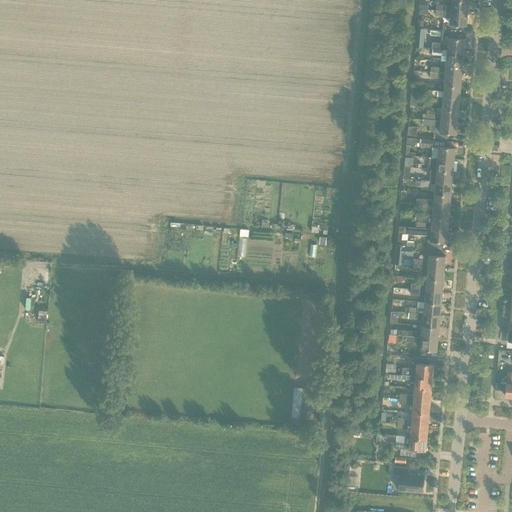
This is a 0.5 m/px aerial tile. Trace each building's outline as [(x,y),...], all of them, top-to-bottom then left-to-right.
[(420,0),(419,8),(427,9),(428,1),(420,0)] [(437,10),(468,13),(469,1),(453,0),(452,0),(452,5),(437,4),(437,10)] [(444,22),(443,30),(458,31),(459,25),(467,25),(468,13),(437,10),(436,15),(451,17),(450,23),(444,22)] [(434,42),(433,48),(464,51),(465,38),(458,38),(458,31),(443,30),(442,29),(441,43),(434,42)] [(416,38),(416,46),(424,47),(424,39),(416,38)] [(447,61),(463,62),(464,51),(433,48),(433,54),(447,55),(447,61)] [(446,73),(462,74),(463,62),(447,61),(446,73)] [(445,78),(445,84),(461,86),(462,74),(446,73),(440,72),(431,71),(430,77),(439,78),(439,77),(445,78)] [(411,94),(418,94),(417,93),(417,90),(420,91),(421,85),(412,84),(411,94)] [(461,86),(445,84),(444,90),(429,89),(429,95),(438,96),(444,96),(460,98),(461,86)] [(443,108),(459,110),(460,98),(444,96),(443,108)] [(442,120),(458,121),(459,110),(443,108),(442,120)] [(423,118),(423,124),(430,125),(430,131),(434,131),(434,137),(435,138),(448,139),(448,133),(450,133),(457,134),(458,121),(442,120),(436,119),(426,118),(423,118)] [(408,126),(408,135),(417,135),(417,127),(408,126)] [(407,137),(407,143),(410,144),(416,144),(416,146),(433,147),(432,157),(430,157),(430,158),(454,160),(455,148),(447,147),(448,141),(448,140),(407,137)] [(405,157),(405,166),(411,166),(412,166),(413,166),(414,158),(405,157)] [(437,169),(437,170),(453,172),(454,160),(430,158),(429,168),(437,169)] [(476,174),(476,169),(457,168),(457,174),(464,174),(464,179),(478,180),(479,174),(476,174)] [(437,170),(436,182),(452,184),(453,172),(437,170)] [(436,182),(435,194),(451,195),(452,184),(436,182)] [(434,205),(450,207),(451,195),(435,194),(434,199),(417,198),(417,203),(419,203),(428,204),(434,205)] [(433,217),(449,219),(450,207),(434,205),(433,217)] [(433,217),(431,229),(448,230),(449,219),(433,217)] [(426,228),(426,233),(431,234),(431,238),(429,238),(428,247),(440,249),(441,242),(447,242),(448,230),(431,229),(426,228)] [(408,233),(399,232),(398,245),(407,245),(408,233)] [(396,263),(396,264),(400,264),(402,264),(403,254),(412,255),(413,246),(397,245),(396,258),(396,259),(396,263)] [(414,259),(413,266),(422,266),(428,266),(428,267),(444,268),(445,256),(440,256),(440,249),(428,247),(427,255),(429,255),(429,260),(414,259)] [(428,267),(427,279),(443,280),(444,268),(428,267)] [(442,292),(443,280),(427,279),(426,284),(412,283),(411,288),(420,289),(420,290),(442,292)] [(425,302),(441,304),(442,292),(420,290),(420,289),(411,288),(411,294),(425,295),(425,302)] [(419,308),(418,313),(423,314),(440,315),(440,311),(441,304),(425,302),(424,308),(419,308)] [(418,313),(418,319),(423,319),(422,326),(439,327),(440,315),(423,314),(418,313)] [(407,336),(438,339),(439,327),(422,326),(422,331),(408,330),(407,336)] [(438,339),(407,336),(407,341),(421,342),(421,343),(420,350),(437,351),(438,339)] [(402,374),(433,377),(434,364),(430,364),(431,358),(415,356),(414,364),(416,364),(416,370),(409,370),(409,368),(402,368),(402,374)] [(387,363),(386,372),(394,373),(395,364),(387,363)] [(414,387),(432,389),(433,377),(402,374),(401,379),(415,380),(414,387)] [(301,417),(309,418),(308,428),(321,429),(322,419),(314,418),(317,388),(304,387),(301,417)] [(400,398),(430,401),(432,389),(414,387),(414,395),(400,393),(400,398)] [(385,402),(393,402),(393,396),(378,395),(377,405),(385,406),(385,402)] [(412,412),(429,414),(430,401),(400,398),(399,403),(408,404),(413,404),(412,412)] [(412,412),(411,424),(428,426),(429,414),(412,412)] [(428,426),(411,424),(406,424),(397,423),(397,427),(411,429),(410,436),(427,438),(428,426)] [(410,436),(405,435),(405,442),(396,441),(396,447),(400,448),(400,454),(416,456),(417,450),(426,450),(427,438),(410,436)] [(351,461),(351,464),(353,466),(356,467),(358,465),(359,461),(357,459),(353,459),(351,461)] [(408,467),(395,466),(395,473),(401,474),(399,490),(423,492),(425,475),(407,474),(408,467)]
